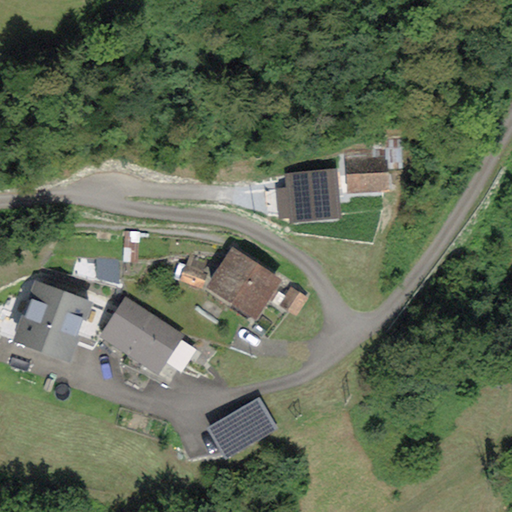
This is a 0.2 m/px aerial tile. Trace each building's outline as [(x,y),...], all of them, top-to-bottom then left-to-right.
[(381,170),(337,171),(338,204),(382,203),(381,170)] [(323,184),(281,185),(283,232),(325,231),(323,184)] [(232,264),(204,305),(250,336),(277,295),(232,264)] [(95,303),(52,289),(32,348),(75,362),(95,303)] [(183,350),(124,311),(98,349),(157,388),(183,350)] [(39,425),(7,416),(0,441),(0,447),(31,456),(39,425)] [(257,425),(206,451),(218,473),(268,447),(257,425)]
